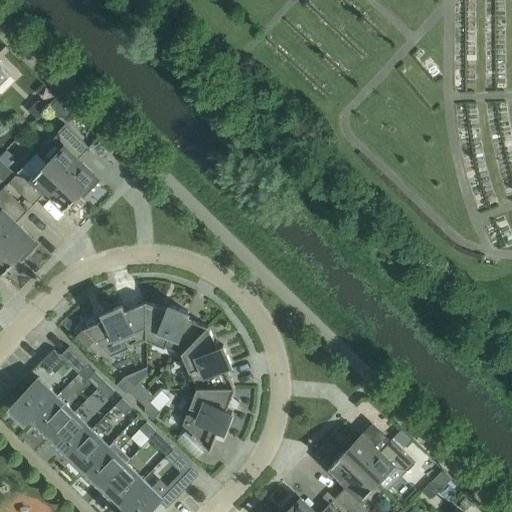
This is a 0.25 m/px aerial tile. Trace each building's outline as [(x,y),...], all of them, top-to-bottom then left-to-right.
[(0,83),(10,73),(0,62),(0,83)] [(38,100),(28,110),(36,118),(46,108),(38,100)] [(11,119),(1,129),(10,137),(19,127),(11,119)] [(62,147),(47,163),(84,198),(83,197),(99,180),(77,159),(88,147),(64,124),(58,131),(62,147)] [(0,147),(10,137),(1,129),(0,130),(0,147)] [(84,198),(47,163),(31,179),(15,175),(9,181),(33,205),(44,193),(62,211),(78,194),(83,199),(84,198)] [(0,211),(0,241),(22,262),(21,261),(37,244),(15,223),(27,211),(3,188),(0,190),(0,208),(0,211)] [(22,262),(0,241),(0,274),(1,275),(16,259),(21,263),(22,262)] [(146,340),(146,301),(124,311),(122,305),(103,313),(105,319),(83,328),(111,355),(146,340)] [(167,310),(146,301),(146,340),(181,354),(208,326),(187,318),(189,312),(170,305),(167,310)] [(208,326),(181,354),(196,389),(235,388),(226,367),(231,364),(223,345),(217,348),(208,326)] [(79,373),(87,365),(69,347),(60,355),(79,373)] [(97,389),(105,381),(94,371),(87,379),(97,389)] [(130,392),(135,387),(124,377),(117,385),(124,392),(130,392)] [(31,422),(57,396),(38,378),(10,407),(25,421),(27,418),(31,422)] [(115,391),(105,381),(97,389),(108,398),(115,391)] [(139,382),(135,387),(130,392),(138,399),(147,390),(139,382)] [(235,388),(196,389),(182,424),(210,451),(219,429),(224,431),(232,412),(226,410),(235,388)] [(154,397),(147,390),(138,399),(145,406),(149,401),(150,402),(154,397)] [(74,413),(57,396),(31,422),(49,439),(74,413)] [(122,398),(115,405),(125,415),(132,408),(122,398)] [(160,412),(150,402),(149,401),(145,406),(145,412),(153,419),(160,412)] [(74,413),(49,439),(66,456),(91,429),(74,413)] [(149,439),(156,432),(146,422),(139,429),(149,439)] [(91,429),(66,456),(83,472),(109,446),(91,429)] [(340,446),(340,447),(376,482),(392,466),(408,470),(414,463),(390,440),(379,452),(358,431),(341,448),(340,446)] [(156,432),(149,439),(159,449),(166,441),(156,432)] [(109,446),(83,472),(100,489),(126,463),(109,446)] [(376,482),(340,447),(339,448),(344,452),(328,468),(346,486),(335,498),(349,511),(364,511),(361,498),(376,482)] [(165,457),(183,475),(192,466),(173,448),(165,457)] [(143,479),(126,463),(100,489),(117,506),(143,479)] [(143,479),(117,506),(121,510),(119,511),(147,511),(162,497),(143,479)] [(422,491),(430,499),(440,489),(431,481),(422,491)] [(278,510),(279,511),(336,511),(329,504),(320,511),(313,511),(296,494),(280,511),(278,510)]
